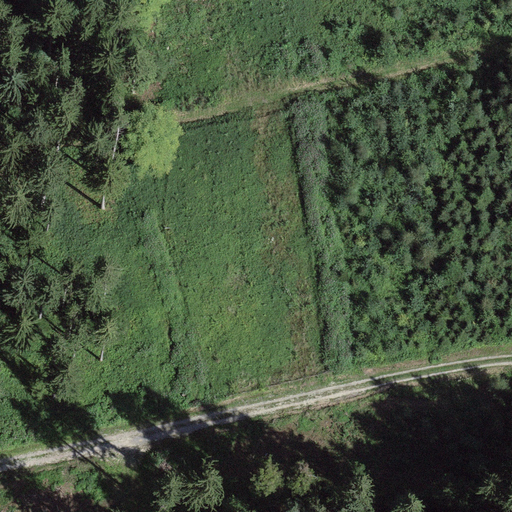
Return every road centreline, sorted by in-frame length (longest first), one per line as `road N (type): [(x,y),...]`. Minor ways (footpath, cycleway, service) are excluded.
road 1 (track): [(0,465),(511,362)]
road 2 (track): [(181,119),(511,44)]
